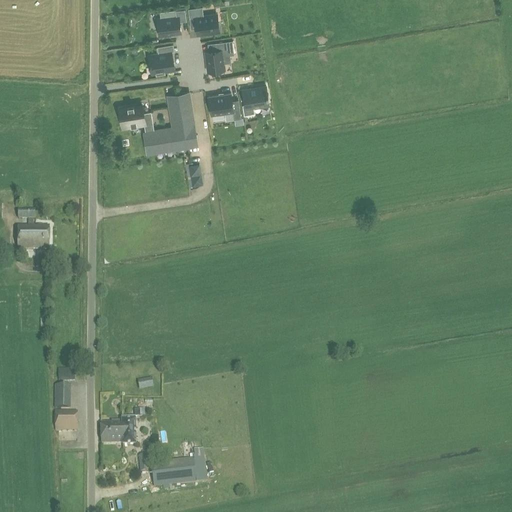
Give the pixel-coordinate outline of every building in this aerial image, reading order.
[(188,8),(189,15),(195,14),(197,28),(197,34),(215,32),(219,31),(218,22),(217,14),(213,14),(208,15),(204,15),(202,6),(188,8)] [(158,28),(159,35),(166,34),(181,33),(180,23),(180,21),(187,21),(185,9),(175,10),(176,16),(157,18),(158,28)] [(224,69),(223,63),(223,56),(230,55),(234,54),(233,40),(215,42),(215,43),(216,50),(209,51),(206,51),(208,71),(224,69)] [(149,55),(151,65),(151,66),(154,65),(155,72),(155,73),(156,75),(165,74),(165,71),(175,70),(172,51),(174,51),(173,44),(157,47),(158,53),(149,55)] [(243,89),(244,94),(245,104),(242,104),(244,115),(255,113),(254,107),(269,104),(268,96),(269,96),(268,94),(267,94),(266,86),(249,89),(243,89)] [(154,130),(153,130),(155,141),(146,143),(147,153),(187,146),(197,145),(192,113),(189,93),(189,92),(168,96),(171,116),(173,127),(154,130)] [(241,117),(238,100),(232,101),(231,93),(208,96),(211,114),(233,111),(234,119),(235,118),(241,117)] [(123,127),(145,124),(146,132),(144,132),(146,143),(155,141),(153,130),(154,130),(151,112),(143,113),(142,104),(120,108),(123,127)] [(19,219),(28,219),(28,227),(18,227),(18,249),(49,249),(49,227),(34,227),(34,219),(35,219),(35,210),(19,210),(19,219)] [(58,381),(70,381),(75,381),(74,368),(58,369),(58,381)] [(152,379),(143,380),(144,388),(153,387),(152,379)] [(55,412),(55,431),(78,431),(78,411),(55,412)] [(123,445),(123,418),(122,418),(122,421),(119,421),(119,423),(101,423),(102,444),(122,443),(122,445),(123,445)] [(135,418),(123,418),(123,445),(136,445),(135,420),(135,418)] [(151,463),(154,487),(208,481),(204,449),(194,450),(195,457),(151,463)] [(147,470),(145,456),(139,456),(140,471),(147,470)]
